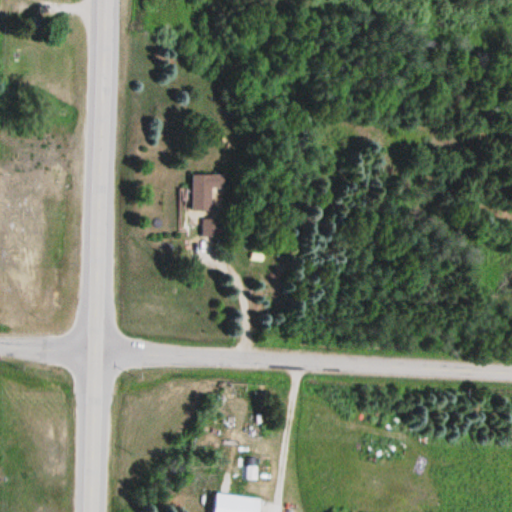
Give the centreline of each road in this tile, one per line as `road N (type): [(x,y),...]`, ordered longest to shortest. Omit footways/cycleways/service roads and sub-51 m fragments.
road 1 (primary): [(88,511),(102,0)]
road 2 (residential): [(511,372),(93,355)]
